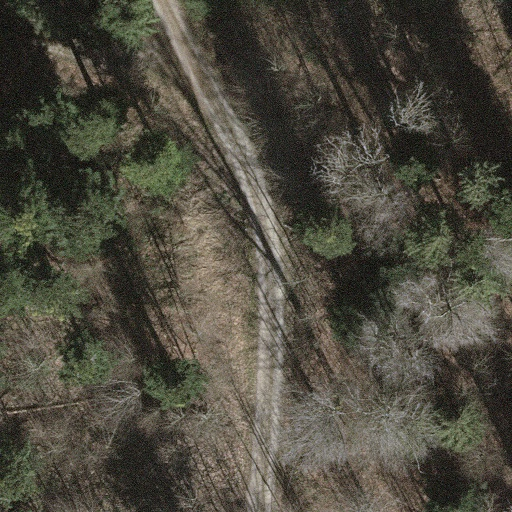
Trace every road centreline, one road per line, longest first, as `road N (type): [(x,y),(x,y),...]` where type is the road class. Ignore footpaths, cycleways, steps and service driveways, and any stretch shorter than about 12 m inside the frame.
road 1 (track): [(256,511),(267,287),(255,184),(206,69),(165,0)]
road 2 (track): [(206,69),(132,59),(0,19)]
